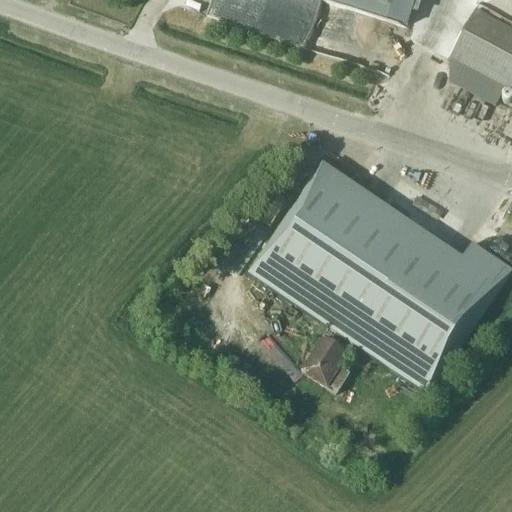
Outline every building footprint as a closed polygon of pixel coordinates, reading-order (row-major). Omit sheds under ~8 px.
[(211,0),(206,15),(226,22),(234,0),(211,0)] [(321,0),(406,28),(414,0),(321,0)] [(511,30),(474,10),(448,60),(448,85),(494,109),(505,90),(511,93),(511,30)] [(250,279),(428,399),(511,275),(472,249),(463,263),(324,170),(250,279)] [(339,371),(352,349),(328,333),(301,375),(335,397),(348,377),(339,371)]
